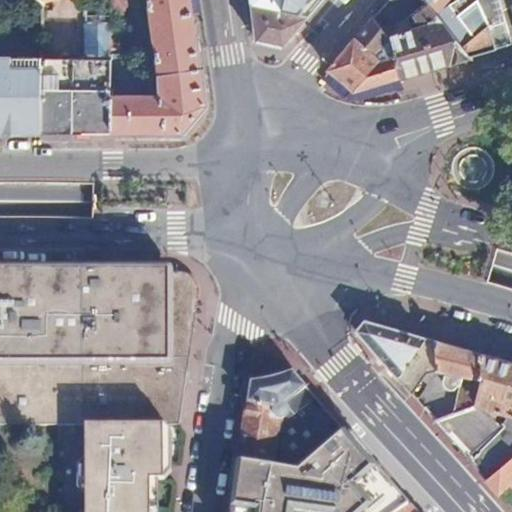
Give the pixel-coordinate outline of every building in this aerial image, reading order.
[(129,1),(129,0),(110,0),(110,11),(110,12),(124,10),(129,1)] [(184,132),(205,103),(198,64),(194,24),(191,12),(189,0),(148,0),(162,95),(133,95),(133,55),(111,54),(111,57),(111,132),(184,132)] [(297,0),(251,0),(258,41),(286,47),(305,31),(322,11),(297,1),(297,0)] [(297,0),(297,1),(322,11),(330,0),(297,0)] [(437,15),(427,2),(425,0),(388,0),(368,24),(328,70),(353,92),(370,87),(397,78),(410,74),(436,67),(470,57),(437,15)] [(437,15),(461,0),(425,0),(427,2),(437,15)] [(511,44),(498,0),(461,0),(437,15),(470,57),(478,54),(490,51),(501,47),(511,44)] [(511,0),(498,0),(511,44),(511,0)] [(0,125),(41,125),(41,57),(0,56),(0,125)] [(55,132),(55,57),(41,57),(41,125),(41,132),(55,132)] [(111,132),(111,57),(55,57),(55,132),(92,132),(111,132)] [(163,429),(163,298),(146,278),(106,278),(0,278),(0,432),(72,432),(72,511),(137,511),(137,485),(148,485),(149,429),(163,429)] [(472,411),(480,354),(431,340),(364,320),(355,330),(388,368),(410,394),(425,373),(436,372),(452,377),(458,379),(459,415),(472,411)] [(511,364),(480,354),(472,411),(459,415),(435,422),(497,492),(502,497),(511,488),(511,364)] [(343,431),(301,383),(293,374),(283,379),(269,382),(259,383),(250,384),(239,462),(282,467),(299,469),(343,431)] [(316,488),(358,449),(347,436),(343,431),(299,469),(282,467),(281,479),(288,487),(303,501),(314,511),(331,511),(336,507),(316,488)] [(397,511),(406,505),(383,477),(377,470),(354,489),(367,505),(359,511),(397,511)]
